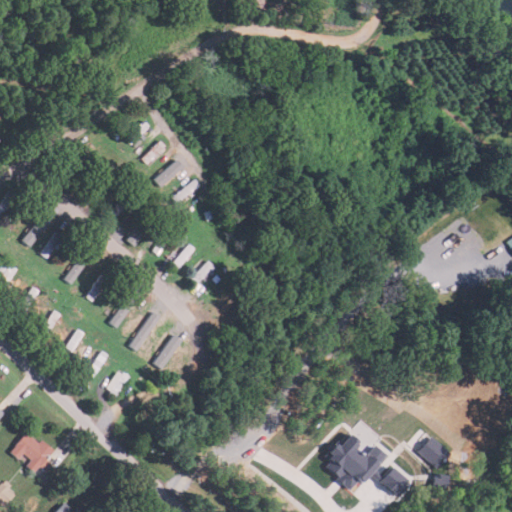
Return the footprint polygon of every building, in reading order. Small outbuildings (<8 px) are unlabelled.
[(124,139),(130,144),(148,125),(142,120),(124,139)] [(149,166),(168,149),(159,140),(141,157),(149,166)] [(199,185),(194,179),(171,196),(176,202),(199,185)] [(45,257),(50,250),(54,253),(66,236),(56,229),(39,253),(45,257)] [(193,247),(187,243),(171,264),(177,269),(193,247)] [(198,283),(212,265),(205,260),(192,278),(198,283)] [(86,297),(94,301),(106,278),(98,273),(86,297)] [(59,313),(52,309),(42,329),(49,332),(59,313)] [(69,352),(83,333),(77,328),(62,347),(69,352)] [(173,341),(166,336),(157,352),(164,356),(173,341)] [(86,372),(92,376),(107,354),(101,350),(86,372)] [(128,377),(117,369),(104,388),(115,396),(128,377)] [(384,454),(372,445),(364,456),(355,448),(359,443),(345,431),(325,456),(337,465),(330,473),(349,488),(355,481),(359,484),(369,471),(370,471),(384,454)] [(437,468),(449,452),(423,432),(411,448),(437,468)] [(45,456),(50,452),(39,437),(33,441),(27,433),(10,445),(34,478),(51,465),(45,456)] [(377,480),(394,497),(407,483),(389,466),(377,480)] [(73,511),(63,501),(51,511),(73,511)]
